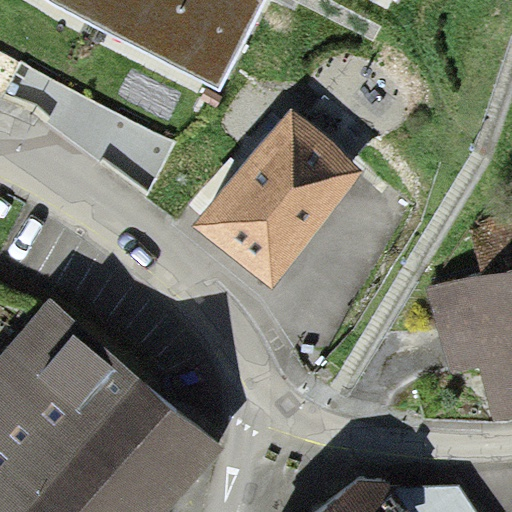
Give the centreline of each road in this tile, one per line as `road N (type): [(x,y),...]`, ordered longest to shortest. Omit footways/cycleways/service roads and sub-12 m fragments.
road 1 (residential): [(264,407),(232,336),(191,280),(133,227),(0,146)]
road 2 (residential): [(264,407),(386,450),(511,455)]
